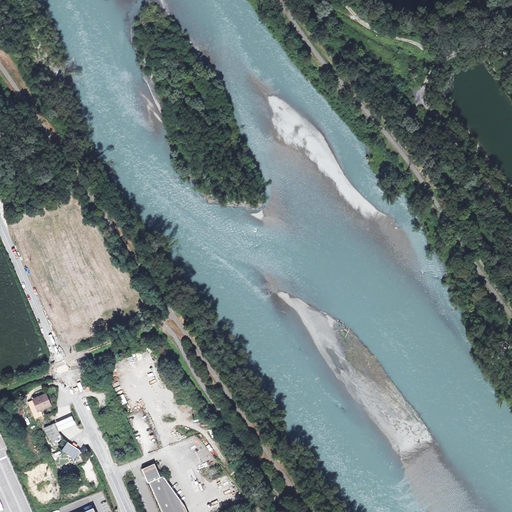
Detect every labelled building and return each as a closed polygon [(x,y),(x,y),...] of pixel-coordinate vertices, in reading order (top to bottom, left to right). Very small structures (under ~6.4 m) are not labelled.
[(51,406),(46,394),(34,399),(39,411),(51,406)] [(123,394),(117,397),(122,405),(127,402),(123,394)] [(56,422),(61,433),(68,430),(77,427),(72,416),(63,420),(56,422)] [(61,433),(56,422),(46,427),(52,440),(60,449),(75,459),(81,451),(68,441),(62,435),(61,433)] [(144,464),(138,467),(145,481),(146,480),(160,511),(185,511),(182,503),(160,473),(157,475),(151,461),(144,464)]
